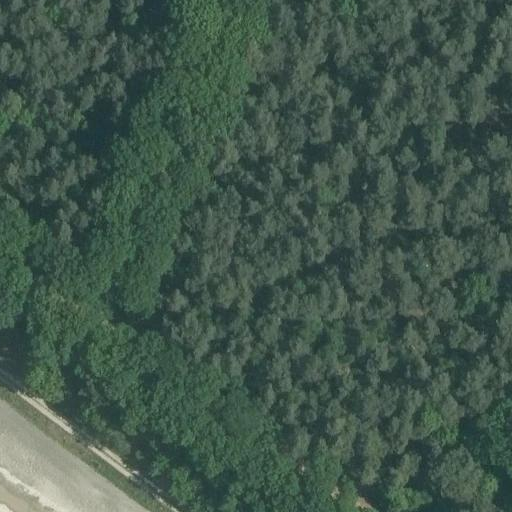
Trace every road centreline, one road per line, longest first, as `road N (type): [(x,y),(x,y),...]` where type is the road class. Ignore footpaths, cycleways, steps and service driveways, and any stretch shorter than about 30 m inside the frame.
road 1 (track): [(0,249),(389,511)]
road 2 (track): [(114,329),(232,0)]
road 3 (track): [(183,511),(0,376)]
